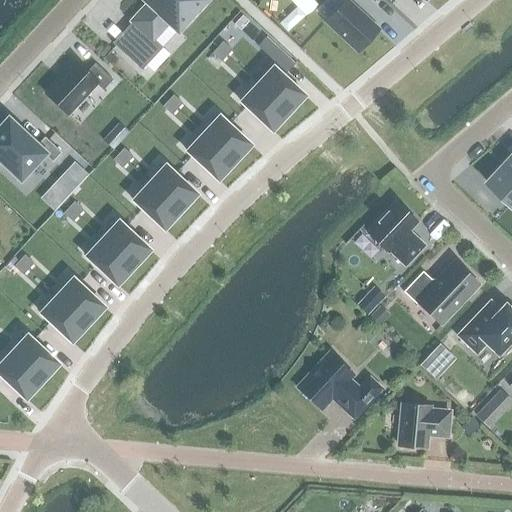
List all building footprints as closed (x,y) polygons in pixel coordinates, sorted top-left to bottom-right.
[(122,52),(121,53),(141,71),(162,48),(177,32),(206,0),(142,0),(148,5),(131,22),(141,31),(122,52)] [(345,1),(325,22),(357,52),(377,31),(345,1)] [(222,42),(217,48),(225,56),(231,50),(222,42)] [(217,48),(211,54),(220,62),(225,56),(217,48)] [(279,50),(270,60),(285,73),(294,64),(279,50)] [(45,95),(66,115),(95,84),(102,91),(112,80),(94,64),(86,73),(75,63),(45,95)] [(272,67),(256,85),(287,113),(303,96),(272,67)] [(256,85),(239,103),(270,131),(287,113),(256,85)] [(172,95),(167,101),(176,110),(181,104),(172,95)] [(167,101),(162,107),(170,115),(176,110),(167,101)] [(218,117),(202,134),(233,163),(249,145),(218,117)] [(8,121),(0,128),(0,161),(20,180),(43,155),(52,163),(61,154),(44,138),(36,147),(8,121)] [(110,133),(102,141),(112,150),(120,142),(110,133)] [(202,134),(186,152),(216,181),(233,163),(202,134)] [(123,149),(117,155),(126,163),(132,157),(123,149)] [(117,155),(112,161),(121,169),(126,163),(117,155)] [(74,163),(56,182),(69,194),(87,175),(74,163)] [(495,176),(488,185),(511,207),(511,172),(504,165),(496,175),(495,176)] [(165,166),(148,183),(179,212),(195,194),(165,166)] [(148,183),(132,201),(163,230),(179,212),(148,183)] [(73,202),(68,208),(77,216),(82,210),(73,202)] [(408,233),(417,223),(395,202),(365,233),(388,254),(389,252),(404,267),(424,246),(413,236),(412,237),(408,233)] [(68,208),(63,214),(71,222),(77,216),(68,208)] [(118,222),(102,239),(132,268),(149,250),(118,222)] [(102,239),(85,257),(116,285),(132,268),(102,239)] [(24,256),(18,261),(27,270),(33,264),(24,256)] [(18,261),(13,267),(22,275),(27,270),(18,261)] [(422,272),(402,293),(415,304),(416,303),(440,325),(478,285),(453,263),(437,280),(430,280),(422,272)] [(73,278),(56,296),(87,325),(103,307),(73,278)] [(372,288),(353,306),(365,317),(383,299),(372,288)] [(56,296),(40,314),(70,342),(87,325),(56,296)] [(475,318),(457,336),(476,354),(485,344),(497,355),(500,352),(503,355),(511,346),(511,344),(510,342),(511,339),(511,306),(509,309),(504,305),(499,311),(489,302),(475,318)] [(380,307),(370,318),(378,327),(389,316),(380,307)] [(27,335),(11,353),(41,382),(58,364),(27,335)] [(11,353),(0,364),(0,376),(25,399),(41,382),(11,353)] [(335,402),(353,419),(380,389),(369,379),(358,390),(348,380),(352,375),(329,353),(296,388),(320,410),(331,398),(335,402)] [(511,403),(499,391),(476,416),(489,428),(511,403)] [(402,405),(398,446),(424,449),(426,433),(434,433),(433,436),(446,437),(449,413),(428,411),(428,407),(402,405)] [(472,418),(460,428),(466,436),(479,427),(472,418)]
